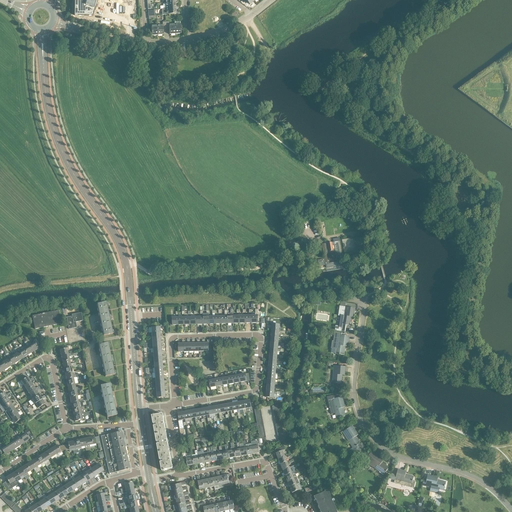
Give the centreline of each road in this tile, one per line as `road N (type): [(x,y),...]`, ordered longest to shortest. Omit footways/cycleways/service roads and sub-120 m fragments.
road 1 (tertiary): [(139,408),(127,266),(58,142),(42,54)]
road 2 (residential): [(511,510),(470,476),(392,453),(360,422),(352,383),(362,299)]
road 3 (residential): [(174,406),(251,393),(261,342),(252,335),(172,339),(174,398)]
road 4 (track): [(127,266),(156,275),(254,269),(295,245)]
road 5 (residential): [(0,386),(48,359),(66,428)]
